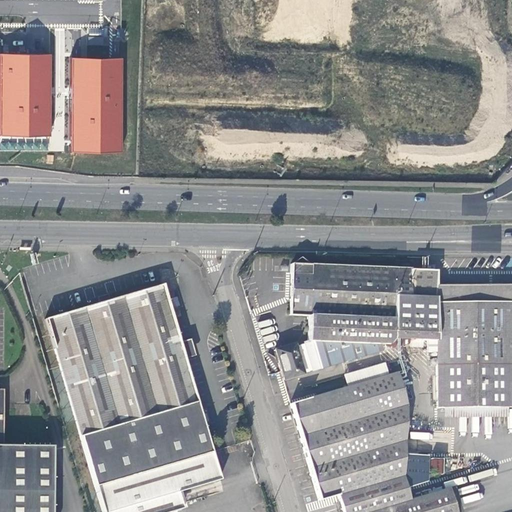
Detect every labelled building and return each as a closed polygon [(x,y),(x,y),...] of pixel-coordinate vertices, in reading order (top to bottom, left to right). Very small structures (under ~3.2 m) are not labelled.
[(51,47),(1,47),(0,130),(50,131),(51,47)] [(122,52),(72,51),(70,147),(120,148),(122,52)] [(292,151),(306,152),(307,136),(292,135),(292,151)] [(420,340),(422,271),(292,265),(289,315),(308,316),(307,340),(311,341),(320,368),(405,344),(405,340),(420,340)] [(434,271),(422,271),(420,340),(425,341),(426,353),(435,353),(435,408),(440,408),(505,408),(511,407),(511,285),(434,286),(434,271)] [(99,303),(45,319),(101,511),(167,511),(181,508),(176,492),(219,480),(211,452),(183,360),(161,284),(107,301),(99,303)] [(310,371),(320,368),(311,341),(307,340),(301,342),(310,371)] [(274,350),(283,380),(303,374),(294,344),(274,350)] [(340,507),(406,488),(403,478),(406,405),(396,372),(290,404),(318,501),(337,495),(340,507)] [(505,417),(505,408),(440,408),(441,417),(505,417)] [(441,436),(429,426),(417,425),(414,485),(426,482),(428,456),(440,457),(441,436)] [(1,443),(0,443),(0,511),(51,511),(52,444),(1,443)] [(409,500),(406,488),(340,507),(341,511),(454,511),(448,489),(409,500)]
